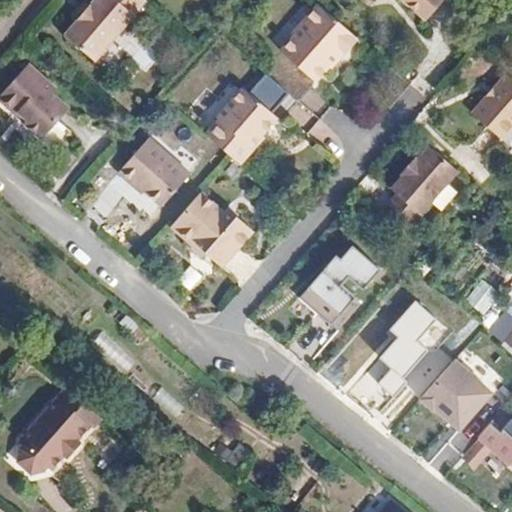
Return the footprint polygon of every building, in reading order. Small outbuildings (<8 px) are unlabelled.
[(106,0),(74,36),(105,63),(156,5),(150,0),(106,0)] [(411,0),(411,1),(437,25),(457,2),(455,0),(380,0),(384,3),(386,0),(411,0)] [(308,25),(312,29),(272,73),(309,105),(339,72),(334,66),(344,55),(351,54),(356,59),(365,48),(362,43),(365,39),(326,5),(308,25)] [(65,94),(70,89),(40,64),(9,100),(23,113),(27,109),(36,116),(38,127),(52,139),(58,138),(62,134),(83,110),(65,94)] [(242,164),(248,169),(262,153),(258,150),(283,123),(288,128),(309,105),(272,73),(269,70),(223,122),(227,125),(214,141),(242,164)] [(210,132),(243,92),(232,83),(199,122),(210,132)] [(511,84),(483,118),(511,141),(511,84)] [(202,172),(163,138),(132,176),(147,188),(150,185),(173,205),(202,172)] [(388,216),(412,237),(466,176),(437,150),(424,164),(422,162),(408,177),(411,181),(399,193),(405,198),(388,216)] [(237,212),(215,194),(181,230),(202,250),(207,245),(233,269),(266,235),(250,222),(247,225),(235,214),(237,212)] [(237,212),(235,214),(247,225),(250,222),(253,218),(240,208),(237,212)] [(400,271),(365,240),(314,297),(351,330),(376,303),(355,285),(362,278),(379,294),(400,271)] [(195,290),(205,275),(192,266),(182,281),(195,290)] [(484,278),(467,301),(487,316),(504,293),(484,278)] [(311,324),(318,313),(296,301),(289,311),(311,324)] [(91,348),(129,373),(138,359),(100,334),(91,348)] [(502,395),(466,363),(433,401),(468,433),(502,395)] [(62,396),(96,425),(101,428),(112,416),(74,384),(62,396)] [(176,417),(185,409),(166,388),(157,396),(176,417)] [(96,425),(62,396),(27,435),(21,461),(35,473),(51,471),(56,465),(59,468),(72,452),(76,456),(90,441),(86,438),(96,425)] [(511,427),(506,434),(492,423),(480,437),(511,463),(511,427)] [(237,440),(225,457),(241,467),(252,450),(237,440)] [(446,441),(432,464),(450,474),(463,451),(446,441)] [(415,511),(401,500),(391,511),(415,511)] [(386,511),(374,501),(363,511),(386,511)]
